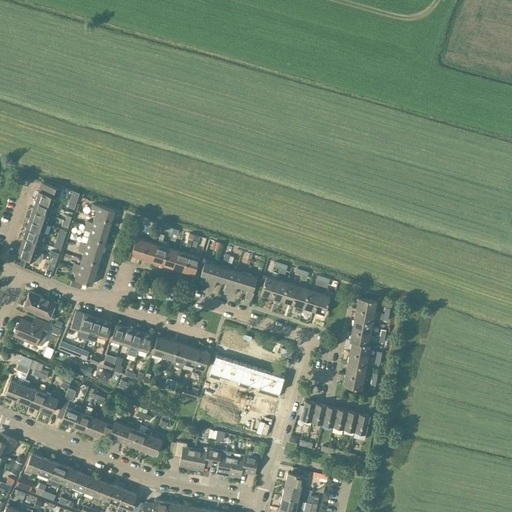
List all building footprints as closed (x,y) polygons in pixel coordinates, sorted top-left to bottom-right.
[(35,200),(53,206),(59,189),(41,183),(35,200)] [(53,206),(35,200),(32,209),(50,215),(53,206)] [(76,202),(70,200),(67,206),(74,208),(76,203),(76,202)] [(96,211),(94,217),(111,222),(114,211),(92,205),(91,209),(96,211)] [(47,224),(50,215),(32,209),(29,218),(47,224)] [(87,220),(86,225),(108,232),(111,222),(94,217),(93,222),(87,220)] [(47,224),(29,218),(26,227),(44,233),(47,224)] [(68,228),(70,222),(65,220),(63,220),(61,226),(68,228)] [(108,232),(86,225),(84,230),(90,232),(88,237),(105,242),(108,232)] [(41,242),(44,233),(26,227),(23,236),(41,242)] [(20,245),(44,253),(38,251),(41,242),(23,236),(20,245)] [(105,242),(88,237),(86,243),(81,241),(79,246),(102,253),(105,242)] [(130,254),(142,257),(146,241),(136,237),(130,254)] [(152,261),(157,244),(146,241),(142,257),(152,261)] [(162,264),(167,247),(157,244),(152,261),(162,264)] [(44,253),(20,245),(17,255),(14,263),(26,267),(29,259),(39,262),(41,261),(44,253)] [(82,258),(98,263),(102,253),(79,246),(78,251),(83,253),(82,258)] [(173,267),(178,251),(167,247),(162,264),(173,267)] [(183,270),(188,254),(178,251),(173,267),(183,270)] [(199,257),(188,254),(183,270),(194,274),(199,257)] [(73,266),(95,273),(98,263),(82,258),(80,263),(74,262),(73,266)] [(203,284),(214,288),(216,279),(221,280),(225,268),(204,261),(200,274),(206,275),(203,284)] [(92,284),(95,273),(73,266),(71,272),(76,274),(75,278),(92,284)] [(224,291),(234,294),(237,285),(242,287),(246,274),(225,268),(221,280),(226,282),(224,291)] [(246,274),(242,287),(247,288),(244,297),(251,300),(254,289),(253,288),(257,278),(246,274)] [(271,297),(277,279),(266,275),(260,294),(271,297)] [(281,300),(287,282),(277,279),(271,297),(281,300)] [(82,283),(72,280),(70,285),(80,288),(82,283)] [(298,285),(287,282),(281,300),(292,304),(298,285)] [(308,289),(298,285),(292,304),(303,307),(308,289)] [(319,292),(308,289),(303,307),(313,310),(319,292)] [(30,291),(23,307),(49,318),(55,303),(30,291)] [(330,295),(319,292),(313,310),(324,314),(330,295)] [(358,297),(356,308),(374,312),(377,301),(358,297)] [(150,303),(147,311),(157,315),(160,307),(150,303)] [(372,322),(374,312),(356,308),(353,319),(372,322)] [(78,336),(86,338),(93,316),(75,310),(70,328),(78,331),(77,334),(78,336)] [(93,316),(86,338),(95,341),(97,336),(102,319),(93,316)] [(47,335),(45,332),(49,324),(34,318),(32,323),(20,318),(14,334),(36,344),(36,343),(40,345),(43,344),(47,335)] [(56,319),(54,325),(61,328),(63,322),(56,319)] [(102,319),(97,336),(106,340),(112,322),(102,319)] [(372,322),(353,319),(351,329),(370,333),(372,322)] [(110,341),(120,344),(125,326),(115,323),(110,341)] [(53,326),(51,332),(59,335),(61,329),(53,326)] [(134,329),(125,326),(120,344),(129,346),(134,329)] [(136,355),(138,349),(144,332),(134,329),(129,346),(127,353),(136,355)] [(370,333),(351,329),(349,341),(351,342),(368,345),(368,344),(370,333)] [(144,332),(138,349),(147,352),(153,335),(144,332)] [(163,356),(168,339),(157,336),(151,352),(163,356)] [(173,359),(178,342),(168,339),(163,356),(173,359)] [(62,340),(59,348),(66,351),(69,343),(62,340)] [(182,366),(184,362),(189,346),(178,342),(173,359),(172,363),(182,366)] [(370,344),(368,344),(368,345),(351,342),(349,352),(368,355),(370,344)] [(194,366),(200,349),(189,346),(184,362),(194,366)] [(200,349),(194,366),(205,369),(210,352),(200,349)] [(90,360),(89,360),(99,363),(101,357),(97,356),(98,354),(93,352),(90,360)] [(368,355),(349,352),(347,363),(366,366),(368,355)] [(216,356),(211,374),(220,377),(226,358),(216,356)] [(72,358),(69,366),(75,368),(78,360),(72,358)] [(226,358),(220,377),(230,380),(236,362),(226,358)] [(112,369),(114,364),(104,360),(102,366),(112,369)] [(236,362),(230,380),(240,383),(245,364),(236,362)] [(29,367),(18,363),(15,369),(27,374),(29,367)] [(114,364),(112,369),(120,373),(123,366),(114,363),(114,364)] [(345,373),(364,377),(366,366),(347,363),(345,373)] [(245,364),(240,383),(248,385),(254,367),(245,364)] [(254,367),(248,385),(257,388),(263,370),(254,367)] [(17,399),(24,380),(27,374),(19,370),(18,375),(19,378),(17,382),(11,379),(5,394),(17,399)] [(263,370),(257,388),(267,391),(272,373),(263,370)] [(144,377),(145,373),(139,371),(136,379),(143,381),(144,377)] [(272,373),(267,391),(277,394),(282,376),(272,373)] [(361,388),(364,377),(345,373),(343,385),(361,388)] [(122,378),(119,385),(125,387),(127,380),(122,378)] [(164,388),(169,390),(174,391),(177,381),(167,378),(165,383),(164,388)] [(24,380),(17,399),(28,404),(34,388),(23,384),(24,380)] [(46,393),(34,388),(28,404),(40,408),(46,393)] [(59,409),(64,397),(58,395),(57,397),(50,395),(51,392),(47,390),(46,393),(40,408),(52,413),(54,407),(59,409)] [(64,397),(59,409),(65,411),(61,421),(73,426),(80,407),(81,406),(76,404),(74,408),(68,406),(70,400),(64,397)] [(311,421),(315,402),(305,400),(300,418),(311,421)] [(322,423),(326,405),(315,402),(311,421),(322,423)] [(332,426),(337,407),(326,405),(322,423),(332,426)] [(73,426),(85,430),(90,415),(83,412),(85,409),(80,407),(73,426)] [(342,432),(343,428),(348,410),(337,407),(332,426),(339,427),(338,431),(342,432)] [(354,431),(359,413),(348,410),(343,428),(354,431)] [(370,415),(359,413),(354,431),(353,437),(364,439),(370,415)] [(90,415),(85,430),(96,435),(102,419),(90,415)] [(113,424),(102,419),(96,435),(107,439),(115,420),(114,420),(113,424)] [(121,440),(127,423),(126,425),(115,420),(107,439),(108,440),(109,436),(121,440)] [(132,445),(138,429),(132,427),(133,423),(128,421),(127,423),(121,440),(132,445)] [(144,449),(151,430),(146,428),(144,432),(138,429),(132,445),(144,449)] [(151,430),(144,449),(155,454),(162,439),(150,434),(151,430)] [(218,431),(216,437),(224,439),(225,433),(218,431)] [(0,453),(3,455),(8,444),(14,447),(17,440),(1,433),(0,434),(0,453)] [(291,434),(289,441),(296,443),(298,436),(291,434)] [(191,469),(194,448),(186,447),(187,443),(176,441),(173,455),(180,457),(178,465),(184,466),(185,468),(191,469)] [(203,450),(194,448),(191,469),(196,470),(197,469),(203,470),(205,461),(211,463),(214,448),(203,446),(203,450)] [(214,448),(211,463),(218,464),(217,467),(216,473),(222,474),(223,475),(228,476),(232,455),(233,451),(214,448)] [(233,451),(232,455),(228,476),(233,477),(234,476),(240,477),(242,468),(255,471),(257,456),(233,451)] [(30,473),(31,470),(38,472),(44,457),(32,453),(24,471),(30,473)] [(16,461),(21,463),(24,457),(19,454),(16,461)] [(44,457),(38,472),(49,477),(55,462),(44,457)] [(18,469),(21,463),(16,461),(13,467),(18,469)] [(49,477),(61,481),(67,466),(55,462),(49,477)] [(61,481),(72,486),(78,471),(67,466),(61,481)] [(72,486),(84,490),(90,475),(78,471),(72,486)] [(284,484),(304,489),(305,484),(302,483),(304,475),(299,474),(293,473),(290,472),(287,471),(284,484)] [(316,471),(314,476),(326,480),(328,476),(316,471)] [(95,495),(101,480),(90,475),(84,490),(95,495)] [(5,483),(11,486),(14,479),(8,477),(5,483)] [(18,477),(15,485),(30,490),(33,483),(18,477)] [(98,503),(101,497),(107,500),(113,485),(101,480),(95,495),(93,501),(98,503)] [(8,492),(11,486),(5,483),(3,490),(8,492)] [(303,493),(304,489),(284,484),(282,496),(298,500),(299,492),(303,493)] [(124,489),(113,485),(107,500),(118,504),(124,489)] [(35,493),(42,496),(44,490),(37,487),(35,493)] [(118,504),(114,511),(121,511),(123,506),(130,509),(136,494),(124,489),(118,504)] [(23,499),(25,493),(19,490),(17,496),(23,499)] [(44,490),(42,496),(48,498),(51,492),(44,490)] [(65,505),(67,499),(60,496),(58,502),(65,505)] [(279,508),(295,511),(298,500),(282,496),(279,508)] [(36,499),(33,507),(39,509),(42,501),(36,499)] [(74,501),(67,499),(65,505),(71,507),(74,501)] [(165,511),(167,501),(154,499),(153,503),(144,501),(142,511),(165,511)] [(136,500),(132,511),(138,511),(142,502),(136,500)] [(177,511),(179,503),(167,501),(165,511),(177,511)] [(49,502),(46,508),(52,510),(55,504),(49,502)] [(190,511),(191,506),(179,503),(177,511),(190,511)]
